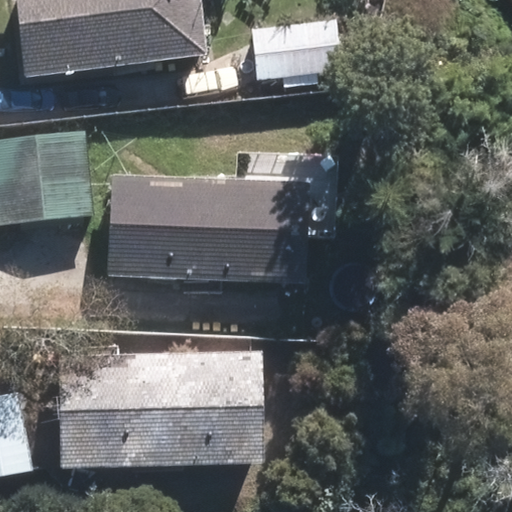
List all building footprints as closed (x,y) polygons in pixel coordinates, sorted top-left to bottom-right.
[(24,0),(32,70),(230,50),(225,0),(24,0)] [(350,30),(257,38),(261,76),(354,67),(350,30)] [(86,129),(0,139),(0,220),(96,209),(86,129)] [(329,201),(124,191),(120,261),(325,272),(329,201)] [(281,358),(74,361),(75,457),(282,454),(281,358)] [(30,392),(0,398),(0,473),(46,463),(30,392)]
